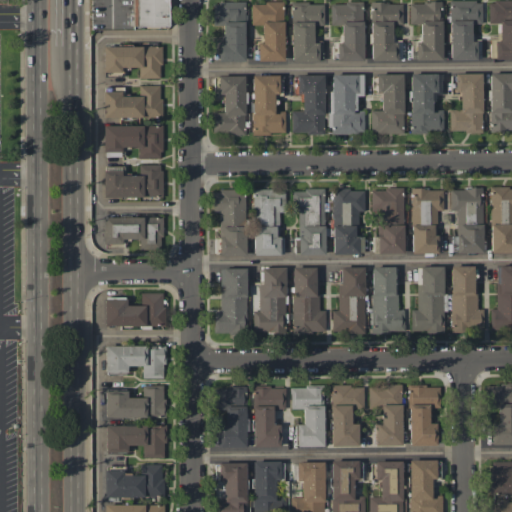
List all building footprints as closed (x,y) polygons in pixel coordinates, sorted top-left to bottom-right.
[(167,0),(132,0),(133,27),(168,26),(167,0)] [(481,23),(480,0),(448,1),(449,59),(479,59),(479,40),(471,40),(470,23),(481,23)] [(511,59),(511,0),(488,0),(488,23),(498,23),(499,41),(494,41),(495,59),(511,59)] [(244,60),(243,2),(212,2),(212,25),(221,25),(221,45),(217,45),(218,61),(244,60)] [(283,2),(250,2),(250,24),(261,24),(261,41),(257,41),(257,60),(282,61),(283,2)] [(362,60),(361,2),(329,3),(329,25),(338,25),(338,61),(362,60)] [(370,60),(399,59),(399,40),(391,41),(391,24),(402,24),(401,2),(369,3),(370,60)] [(408,2),(409,21),(419,21),(420,43),(415,44),(415,60),(441,59),(440,2),(408,2)] [(290,61),(321,61),(321,42),(312,42),(312,25),(323,25),(323,3),(290,3),(290,61)] [(160,45),(102,46),(103,72),(120,72),(120,67),(138,67),(138,78),(160,78),(160,45)] [(511,72),(488,73),(489,131),(511,130),(511,109),(510,110),(510,91),(511,91),(511,72)] [(439,74),(409,73),(409,132),(442,132),(442,110),(431,110),(431,92),(439,92),(439,74)] [(481,73),(454,73),(453,92),(458,92),(458,110),(449,110),(449,131),(480,131),(481,73)] [(322,74),(295,75),(296,94),(300,93),(301,110),(290,111),(290,133),(323,133),(322,74)] [(361,74),(328,74),(328,127),(331,127),(331,133),(363,133),(363,111),(354,111),(353,96),(361,96),(361,74)] [(402,133),(401,74),(375,74),(375,93),(380,92),(380,110),(369,110),(369,134),(402,133)] [(244,134),(243,75),(217,76),(217,95),(221,95),(222,112),(212,112),(212,134),(244,134)] [(281,75),(251,75),(251,134),(284,133),(283,111),(273,111),(273,94),(281,94),(281,75)] [(160,117),(160,85),(138,85),(138,96),(122,96),(122,88),(103,88),(103,117),(160,117)] [(161,125),(103,125),(103,157),(120,156),(119,147),(138,147),(138,158),(161,158),(161,125)] [(161,196),(161,164),(138,165),(138,175),(122,175),(122,166),(102,167),(103,198),(161,196)] [(490,252),(511,252),(511,187),(488,188),(490,252)] [(481,252),(481,188),(449,188),(449,211),(455,211),(455,237),(452,237),(452,253),(481,252)] [(244,189),(211,190),(212,213),(218,213),(218,256),(245,255),(244,189)] [(323,189),(291,189),(291,207),(297,207),(297,237),(292,237),(293,255),(324,254),(324,202),(323,202),(323,189)] [(363,189),(331,189),(331,253),(361,253),(361,236),(355,236),(355,211),(363,211),(363,189)] [(402,189),(369,189),(369,211),(379,211),(379,235),(372,235),(372,252),(402,252),(402,189)] [(437,253),(437,234),(433,234),(432,222),(436,222),(436,210),(442,210),(442,189),(409,189),(410,253),(437,253)] [(252,254),(282,254),(282,237),(278,237),(277,211),(284,211),(284,190),(251,190),(252,254)] [(161,216),(104,217),(104,244),(121,244),(121,239),(138,239),(139,249),(161,249),(161,216)] [(511,265),(496,265),(496,308),(489,308),(489,330),(511,329),(511,265)] [(394,266),(370,266),(370,332),(403,332),(403,309),(394,309),(394,266)] [(442,266),(417,266),(417,310),(410,309),(410,331),(443,331),(443,305),(445,305),(446,294),(442,294),(442,266)] [(482,331),(482,309),(474,309),(474,266),(449,266),(449,331),(482,331)] [(284,267),(259,267),(259,282),(251,282),(251,331),(284,331),(284,267)] [(324,310),(318,310),(318,294),(314,294),(314,267),(291,267),(291,331),(324,331),(324,310)] [(331,332),(364,332),(363,267),(337,267),(338,310),(331,310),(331,332)] [(245,268),(219,268),(219,311),(213,311),(213,333),(245,333),(245,268)] [(163,292),(140,293),(140,305),(125,305),(125,297),(103,298),(103,326),(163,326),(163,292)] [(104,345),(104,373),(126,373),(126,366),(141,366),(141,378),(163,377),(163,345),(104,345)] [(400,384),(367,385),(367,406),(380,406),(380,423),(373,423),(373,446),(400,445),(400,384)] [(511,444),(511,384),(487,384),(487,407),(496,407),(496,421),(490,421),(489,444),(511,444)] [(163,385),(141,385),(141,397),(126,397),(126,390),(104,389),(104,417),(163,418),(163,385)] [(362,408),(362,385),(329,385),(330,446),(357,446),(357,423),(350,424),(350,408),(362,408)] [(435,445),(435,423),(428,423),(428,408),(439,408),(438,385),(407,386),(408,445),(435,445)] [(253,446),(279,446),(279,424),(272,424),(272,409),(284,409),(284,386),(251,387),(253,446)] [(290,409),(302,409),(302,424),(295,424),(295,446),(322,446),(322,386),(289,386),(290,409)] [(245,449),(245,387),(213,387),(213,409),(225,409),(225,426),(214,426),(214,449),(245,449)] [(105,425),(104,452),(127,452),(127,445),(142,445),(142,457),(164,457),(164,425),(105,425)] [(435,460),(408,459),(407,511),(440,511),(441,495),(430,495),(430,479),(435,479),(435,460)] [(357,460),(329,460),(330,511),(363,511),(363,495),(352,496),(352,480),(361,479),(361,470),(357,470),(357,460)] [(281,461),(251,461),(251,511),(263,511),(264,509),(273,509),(273,479),(282,478),(281,461)] [(323,511),(322,461),(295,462),(295,482),(300,482),(300,497),(290,497),(289,511),(323,511)] [(400,511),(400,461),(372,461),(372,479),(378,479),(378,497),(367,497),(367,511),(400,511)] [(244,511),(245,463),(217,462),(217,481),(222,481),(222,498),(212,498),(211,511),(244,511)] [(104,470),(104,497),(162,496),(161,464),(143,464),(143,473),(123,473),(123,469),(104,470)]
